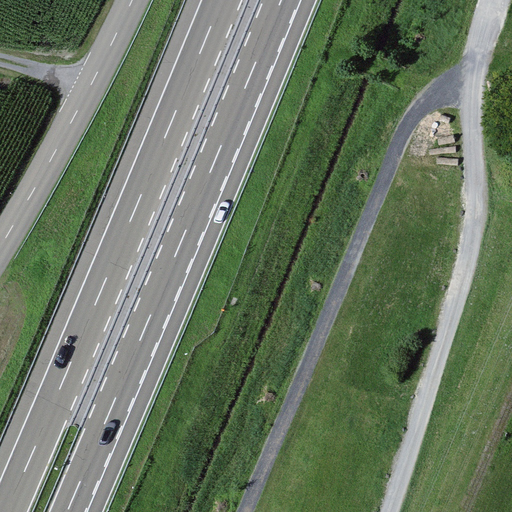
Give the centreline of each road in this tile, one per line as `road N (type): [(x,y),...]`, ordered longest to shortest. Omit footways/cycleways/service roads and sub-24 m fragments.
road 1 (motorway): [(60,511),(276,0)]
road 2 (motorway): [(92,511),(307,0)]
road 3 (motorway): [(221,0),(8,511)]
road 4 (tertiary): [(0,247),(91,87),(130,0)]
road 5 (track): [(475,107),(338,54)]
